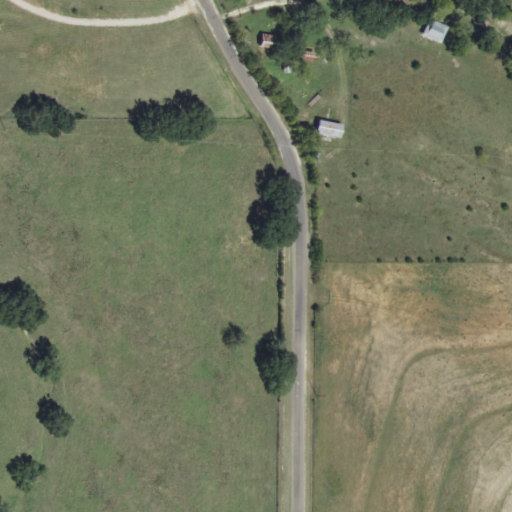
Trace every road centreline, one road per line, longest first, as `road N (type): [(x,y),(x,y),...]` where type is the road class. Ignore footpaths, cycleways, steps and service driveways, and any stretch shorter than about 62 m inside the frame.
road 1 (tertiary): [(300,511),(296,197),(285,147),(206,0)]
road 2 (residential): [(511,163),(366,130)]
